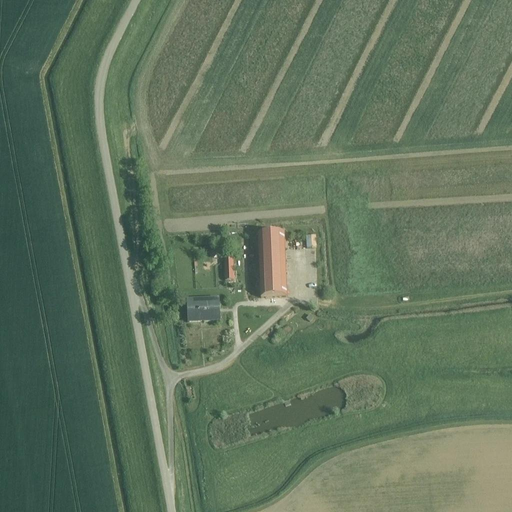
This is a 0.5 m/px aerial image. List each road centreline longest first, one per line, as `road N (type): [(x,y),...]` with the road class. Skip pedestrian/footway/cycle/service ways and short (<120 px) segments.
road 1 (unclassified): [(172,511),(100,117),(109,54),(137,0)]
road 2 (track): [(302,295),(376,307),(511,293)]
